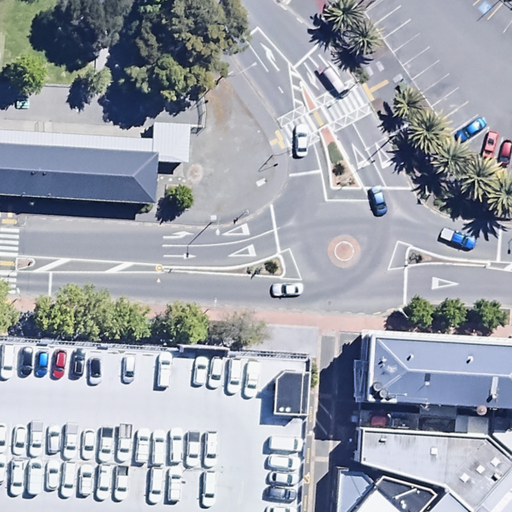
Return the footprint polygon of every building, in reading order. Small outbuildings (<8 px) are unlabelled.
[(154,158),(0,149),(0,204),(151,213),(154,158)] [(3,337),(0,336),(0,511),(295,511),(306,357),(3,337)] [(511,347),(366,336),(360,403),(511,414),(511,347)] [(426,511),(511,511),(511,466),(473,430),(358,414),(355,455),(432,472),(449,487),(426,511)] [(404,511),(364,476),(335,468),(332,511),(404,511)]
